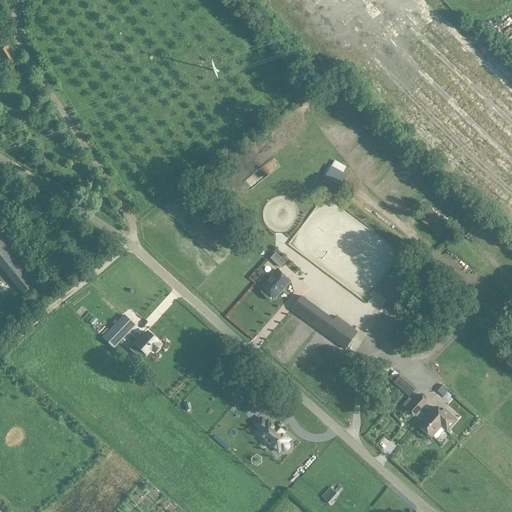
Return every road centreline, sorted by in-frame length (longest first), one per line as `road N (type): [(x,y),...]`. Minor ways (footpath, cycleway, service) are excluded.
road 1 (unclassified): [(428,511),(127,243)]
road 2 (track): [(21,0),(18,40),(127,212),(127,243)]
road 3 (unclassified): [(0,352),(127,243)]
road 4 (unclassified): [(127,243),(0,157)]
